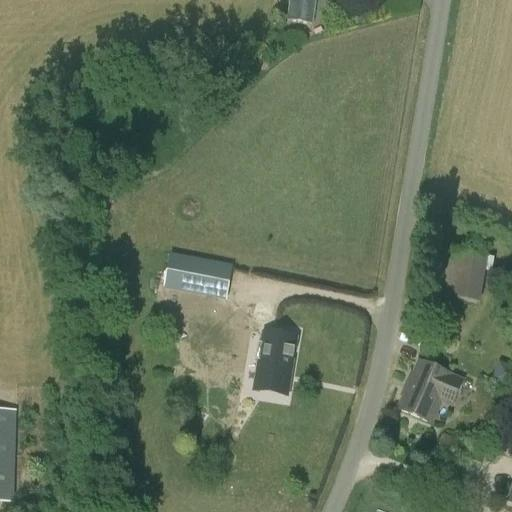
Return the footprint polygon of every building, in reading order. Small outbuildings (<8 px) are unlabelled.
[(313,27),(317,0),(288,0),(285,22),(313,27)] [(488,258),(439,250),(431,297),(480,305),(488,258)] [(169,258),(164,287),(226,298),(231,269),(169,258)] [(216,317),(215,368),(253,369),(255,318),(216,317)] [(259,343),(257,360),(261,361),(259,381),(290,385),(297,338),(265,333),(264,343),(259,343)] [(452,409),(463,383),(417,363),(397,411),(432,425),(441,404),(452,409)] [(0,411),(0,501),(11,502),(14,412),(0,411)] [(488,453),(443,435),(432,463),(476,481),(488,453)]
